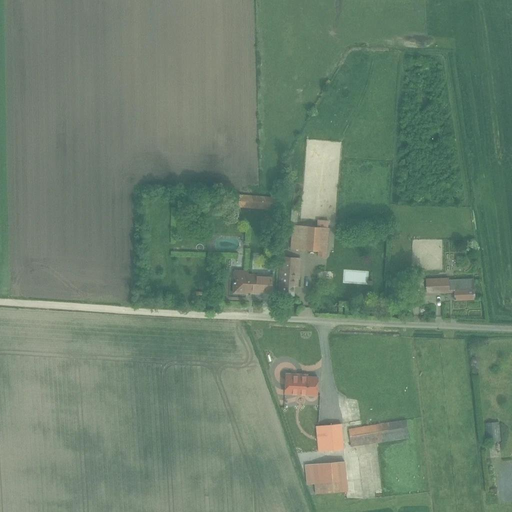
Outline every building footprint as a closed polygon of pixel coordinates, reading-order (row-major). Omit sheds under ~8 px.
[(233,207),(276,210),(277,198),(234,195),(233,207)] [(326,257),(327,252),(329,229),(292,226),(290,249),(318,251),(317,257),(326,257)] [(280,257),(279,278),(278,295),(293,296),(294,286),(298,286),(299,266),(294,265),(295,258),(280,257)] [(234,270),(233,283),(233,293),(247,294),(247,290),(263,291),(263,293),(271,294),(272,276),(248,274),(248,271),(234,270)] [(448,278),(426,279),(426,293),(448,293),(448,290),(454,290),(454,300),(474,299),(473,279),(448,280),(448,278)] [(411,280),(411,294),(423,294),(423,279),(411,280)] [(285,394),(317,395),(317,377),(300,377),(300,375),(286,374),(285,394)] [(349,429),(351,447),(408,437),(406,420),(349,429)] [(498,422),(484,424),(485,444),(500,442),(498,422)] [(316,426),(318,452),(343,450),(341,424),(316,426)] [(315,484),(316,494),(347,491),(344,461),(305,465),(307,485),(315,484)]
